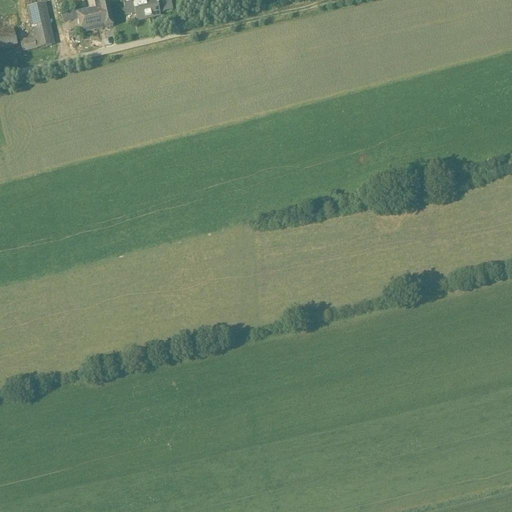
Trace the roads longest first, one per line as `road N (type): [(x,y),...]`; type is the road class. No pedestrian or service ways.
road 1 (unclassified): [(0,77),(173,36)]
road 2 (track): [(173,36),(342,0)]
